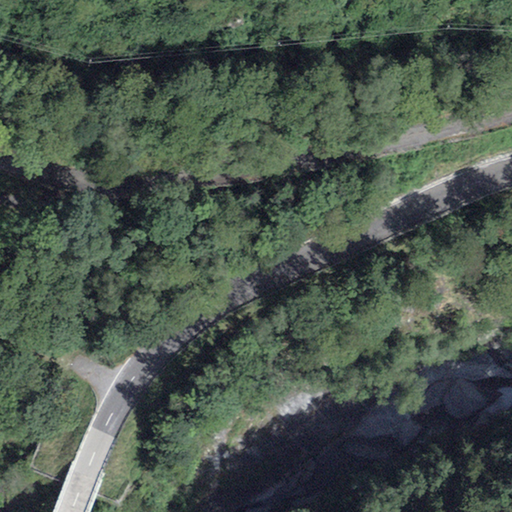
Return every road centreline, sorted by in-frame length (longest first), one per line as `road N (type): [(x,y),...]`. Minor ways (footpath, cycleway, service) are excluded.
road 1 (tertiary): [(71,511),(125,385),(176,333),(248,286),(511,172)]
road 2 (unclassified): [(55,172),(111,177),(203,158),(375,143),(511,102)]
road 3 (track): [(0,336),(50,342),(125,385)]
